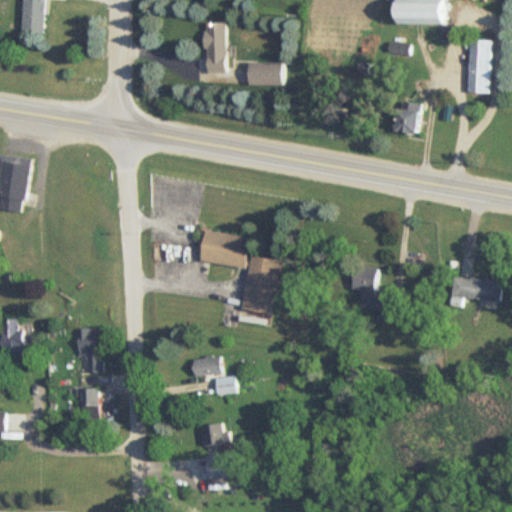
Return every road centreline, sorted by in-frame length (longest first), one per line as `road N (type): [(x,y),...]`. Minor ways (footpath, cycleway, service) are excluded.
road 1 (tertiary): [(511,193),(0,103)]
road 2 (residential): [(141,511),(126,168)]
